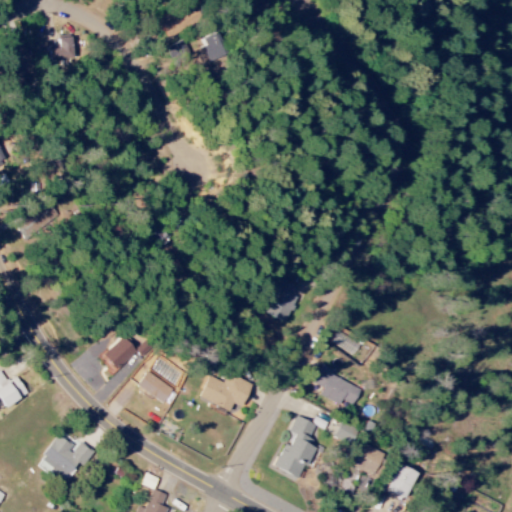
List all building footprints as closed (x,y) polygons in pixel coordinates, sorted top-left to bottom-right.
[(165,37),(191,24),(183,7),(157,19),(165,37)] [(194,50),(201,65),(228,54),(218,32),(199,40),(202,47),(194,50)] [(58,45),(48,45),(48,60),(73,60),(72,38),(57,38),(58,45)] [(262,314),(282,323),(294,297),(292,296),(296,287),(277,279),(262,314)] [(137,351),(123,335),(97,359),(112,374),(137,351)] [(321,388),(318,396),(339,405),(341,401),(352,406),(359,389),(329,376),(332,370),(319,365),(311,384),(321,388)] [(171,389),(145,373),(135,388),(162,404),(171,389)] [(0,401),(5,409),(26,394),(14,377),(6,383),(0,374),(0,401)] [(228,412),(231,404),(241,408),(251,384),(226,374),(222,383),(207,376),(197,399),(228,412)] [(271,467),(295,479),(301,466),(305,468),(314,449),(305,445),(314,426),(294,417),(287,432),(293,435),(288,447),(282,445),(271,467)] [(332,440),(350,447),(357,430),(339,423),(332,440)] [(92,452),(76,442),(74,445),(57,434),(36,466),(62,483),(76,462),(83,466),(92,452)] [(349,468),(374,477),(383,453),(358,444),(349,468)] [(386,491),(406,499),(416,472),(396,465),(386,491)] [(156,480),(143,474),(138,485),(151,491),(156,480)] [(138,511),(165,511),(166,510),(159,507),(163,496),(149,490),(141,510),(139,509),(138,511)]
